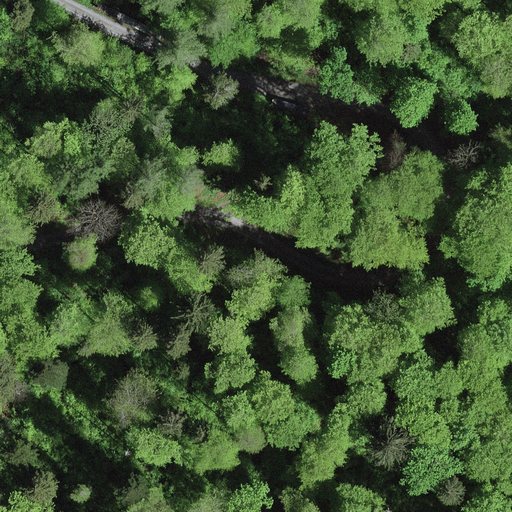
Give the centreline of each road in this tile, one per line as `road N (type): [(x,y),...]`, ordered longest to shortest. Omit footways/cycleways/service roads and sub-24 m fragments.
road 1 (track): [(444,207),(420,257),(385,278),(342,278),(209,214),(158,214),(0,248)]
road 2 (track): [(58,0),(159,51),(232,76),(378,100),(437,147),(444,207)]
